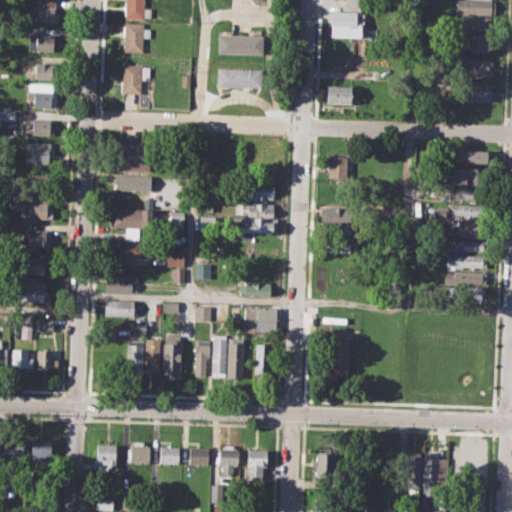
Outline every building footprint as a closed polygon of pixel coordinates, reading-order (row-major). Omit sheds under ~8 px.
[(38,0),(57,0),(57,23),(37,23),(37,14),(29,14),(29,5),(38,5),(38,0)] [(124,0),(144,0),(144,7),(150,7),(150,18),(124,17),(124,0)] [(456,0),(476,0),(496,1),(495,15),(456,13),(456,0)] [(328,12),(332,12),(332,9),(360,10),(360,18),(363,18),(363,28),(359,28),(359,36),(331,36),(331,24),(327,24),(328,12)] [(461,16),(494,17),(493,30),(461,29),(461,16)] [(124,22),(143,23),(143,28),(150,28),(150,37),(144,37),(143,51),(123,51),(124,22)] [(35,26),(47,27),(47,34),(55,35),(55,47),(34,46),(35,26)] [(470,33),(495,34),(494,51),(489,51),(488,54),(469,53),(469,47),(463,47),(463,37),(469,37),(470,33)] [(217,34),(264,35),(263,53),(217,52),(217,34)] [(461,56),(488,57),(488,60),(492,60),(491,74),(488,74),(488,77),(460,76),(461,56)] [(34,62),(54,63),(54,80),(34,79),(34,62)] [(123,64),(149,65),(149,79),(141,79),(140,92),(122,92),(123,64)] [(217,67),(260,68),(259,86),(216,84),(217,67)] [(181,75),(190,75),(190,87),(180,87),(181,75)] [(459,82),(492,83),(491,100),(458,98),(459,82)] [(327,85),(352,86),(352,103),(326,103),(327,85)] [(32,90),(52,91),(52,108),(31,107),(32,90)] [(0,109),(16,109),(15,120),(0,119),(0,109)] [(33,118),(51,119),(51,125),(55,125),(55,134),(32,133),(33,118)] [(31,141),(51,142),(50,163),(30,162),(31,141)] [(117,146),(154,147),(153,172),(116,170),(117,146)] [(451,149),(492,150),(492,163),(451,161),(451,149)] [(330,155),(349,156),(348,178),(329,177),(330,155)] [(452,167),(485,168),(485,185),(451,183),(452,167)] [(116,174),(163,175),(162,191),(115,189),(116,174)] [(240,184),(274,186),(274,200),(239,198),(240,184)] [(454,188),(481,189),(480,200),(454,199),(454,188)] [(31,194),(47,194),(47,205),(53,206),(52,218),(30,217),(31,194)] [(199,201),(214,201),(213,211),(198,211),(199,201)] [(235,202),(273,203),(273,215),(234,214),(235,202)] [(455,203),(486,204),(486,216),(454,215),(455,203)] [(111,206),(151,208),(150,228),(111,226),(111,206)] [(321,206),(357,207),(357,220),(321,219),(321,206)] [(437,206),(448,206),(448,217),(436,216),(437,206)] [(6,209),(18,210),(18,220),(5,219),(6,209)] [(169,209),(184,210),(184,229),(169,229),(169,209)] [(198,215),(216,215),(216,229),(198,229),(198,215)] [(241,217),(276,218),(276,233),(241,231),(241,217)] [(457,218),(487,219),(486,236),(457,235),(457,218)] [(326,221),(359,222),(359,234),(325,233),(326,221)] [(22,229),(49,229),(48,247),(22,246),(22,229)] [(325,237),(360,238),(359,251),(324,251),(325,237)] [(111,240),(149,242),(148,259),(110,257),(111,240)] [(454,240),(486,241),(486,250),(454,249),(454,240)] [(167,248),(184,249),(183,266),(166,265),(167,248)] [(447,254),(487,255),(486,268),(446,266),(447,254)] [(21,255),(47,257),(46,274),(20,273),(21,255)] [(195,262),(211,262),(211,278),(194,277),(195,262)] [(173,268),(185,268),(184,282),(172,282),(173,268)] [(445,270),(485,271),(484,284),(445,282),(445,270)] [(107,273),(136,274),(135,291),(107,290),(107,273)] [(21,276),(37,277),(36,281),(45,282),(44,302),(20,301),(21,276)] [(240,284),(246,284),(246,279),(270,281),(269,296),(239,294),(240,284)] [(451,286),(485,287),(484,301),(451,300),(451,286)] [(106,299),(133,300),(133,315),(105,314),(106,299)] [(164,301),(177,302),(177,311),(164,311),(164,301)] [(197,305),(210,305),(209,320),(196,319),(197,305)] [(244,305),(277,307),(276,332),(255,331),(256,319),(243,318),(244,305)] [(37,317),(54,318),(53,330),(36,329),(37,317)] [(20,338),(32,338),(32,323),(20,322),(20,338)] [(131,323),(145,323),(145,334),(131,334),(131,323)] [(323,327),(343,328),(343,341),(348,341),(347,383),(322,383),(323,327)] [(164,334),(180,334),(179,373),(163,373),(164,334)] [(212,334),(227,334),(225,376),(210,376),(212,334)] [(230,337),(228,377),(244,377),(245,337),(230,337)] [(126,338),(143,339),(142,373),(126,372),(126,338)] [(146,338),(145,372),(160,373),(162,339),(146,338)] [(195,338),(209,338),(208,354),(205,354),(205,374),(194,374),(195,338)] [(255,342),(272,343),(271,378),(254,377),(255,342)] [(11,365),(12,345),(29,346),(29,357),(33,357),(33,366),(11,365)] [(36,366),(37,349),(53,349),(53,368),(42,368),(42,366),(36,366)] [(3,437),(24,438),(23,459),(2,458),(3,437)] [(32,438),(51,439),(50,462),(31,461),(32,438)] [(127,444),(132,445),(132,440),(143,440),(143,445),(151,445),(150,461),(127,460),(127,444)] [(97,444),(117,444),(117,467),(107,467),(107,470),(93,470),(93,458),(96,458),(97,444)] [(217,447),(224,447),(224,444),(234,444),(234,448),(240,448),(239,465),(233,465),(233,474),(222,474),(222,464),(217,464),(217,447)] [(159,445),(180,446),(180,462),(158,462),(159,445)] [(189,447),(210,447),(209,464),(188,463),(189,447)] [(247,448),(268,449),(268,466),(264,466),(263,478),(246,478),(247,448)] [(333,477),(333,448),(316,448),(315,476),(333,477)] [(407,451),(422,451),(421,488),(406,487),(407,451)] [(425,452),(423,484),(440,485),(441,462),(437,462),(437,452),(425,452)] [(209,511),(222,511),(223,485),(210,484),(209,511)] [(150,487),(165,488),(164,509),(150,509),(150,487)] [(122,490),(138,491),(138,509),(122,509),(122,490)] [(94,498),(114,499),(113,510),(94,509),(94,498)] [(310,511),(330,511),(331,505),(311,503),(310,511)]
